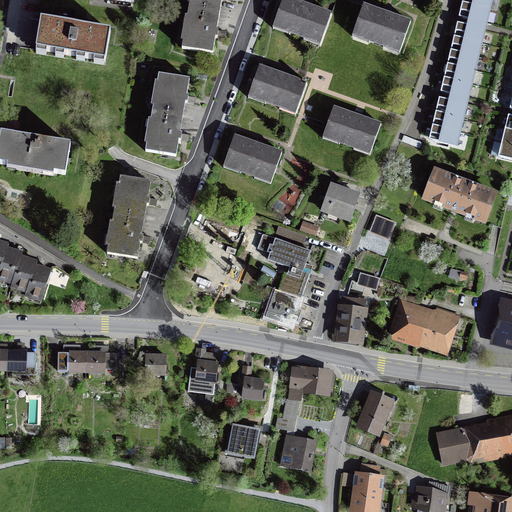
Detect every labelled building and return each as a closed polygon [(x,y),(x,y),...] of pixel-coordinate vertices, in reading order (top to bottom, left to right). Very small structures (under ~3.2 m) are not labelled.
[(190,0),(189,10),(220,16),(222,0),(190,0)] [(463,0),(463,1),(461,10),(459,17),(486,24),(491,0),(463,0)] [(278,33),(325,50),(336,18),(289,2),(278,33)] [(357,40),(405,56),(416,25),(368,8),(357,40)] [(220,16),(189,10),(182,48),(213,53),(220,16)] [(110,31),(41,20),(36,49),(105,61),(110,31)] [(467,99),(485,30),(457,24),(454,34),(451,48),(448,62),(444,76),(441,89),(441,92),(467,99)] [(247,100),(295,116),(306,84),(258,68),(247,100)] [(190,80),(160,75),(147,152),(177,157),(181,137),(187,100),(190,80)] [(433,123),(430,137),(429,140),(456,146),(466,105),(440,98),(437,109),(433,123)] [(322,138),(369,154),(380,123),(333,107),(322,138)] [(511,116),(509,115),(498,157),(511,160),(511,116)] [(0,158),(0,164),(66,176),(71,145),(4,134),(0,158)] [(222,168),(270,185),(281,153),(233,136),(222,168)] [(432,172),(423,199),(456,210),(490,222),(499,195),(432,172)] [(120,178),(108,254),(138,259),(141,241),(147,203),(150,183),(120,178)] [(323,211),(349,220),(354,208),(358,196),(332,187),(323,211)] [(390,240),(396,223),(377,216),(371,233),(379,236),(390,240)] [(318,227),(303,223),(301,230),(315,235),(318,227)] [(305,236),(279,227),(277,232),(303,242),(305,236)] [(265,318),(291,328),(294,318),(298,320),(300,314),(295,312),(310,271),(319,275),(329,249),(311,243),(308,251),(263,234),(257,249),(269,254),(266,263),(288,271),(280,292),(275,291),(265,318)] [(0,279),(14,284),(13,288),(28,292),(27,297),(42,301),(51,272),(41,269),(37,268),(38,263),(27,259),(22,258),(24,254),(12,250),(8,249),(10,245),(0,242),(0,279)] [(379,280),(360,275),(358,283),(377,288),(379,280)] [(511,300),(502,299),(491,345),(511,349),(511,300)] [(357,342),(363,303),(340,300),(339,308),(334,339),(357,342)] [(393,320),(423,330),(429,315),(398,305),(393,320)] [(423,330),(419,343),(442,351),(455,314),(437,308),(434,317),(429,315),(423,330)] [(423,330),(393,320),(389,333),(419,343),(423,330)] [(57,371),(85,372),(86,353),(79,353),(79,346),(65,346),(65,353),(58,353),(57,371)] [(93,353),(86,353),(85,372),(103,372),(103,367),(114,367),(114,356),(107,355),(107,347),(93,347),(93,353)] [(218,364),(219,357),(205,356),(206,352),(196,350),(195,361),(197,361),(195,370),(191,369),(188,392),(213,396),(218,364)] [(36,353),(6,352),(6,370),(12,370),(12,375),(35,376),(36,353)] [(164,358),(144,358),(144,377),(164,377),(164,358)] [(302,388),(325,391),(327,372),(292,368),(289,397),(301,399),(302,388)] [(240,399),(260,402),(263,381),(243,378),(240,399)] [(354,428),(379,438),(393,403),(369,393),(354,428)] [(283,420),(296,423),(300,403),(287,400),(283,420)] [(296,423),(283,420),(278,419),(275,429),(293,433),(296,423)] [(442,464),(511,450),(511,420),(483,426),(436,435),(442,464)] [(228,453),(254,458),(260,429),(233,424),(228,453)] [(280,467),(310,473),(316,442),(286,436),(280,467)] [(380,469),(361,466),(360,475),(379,477),(380,469)] [(378,511),(383,478),(379,477),(360,475),(353,474),(348,511),(378,511)] [(417,511),(444,511),(447,495),(431,490),(416,488),(413,510),(417,511)] [(510,511),(511,508),(511,500),(470,494),(467,511),(510,511)]
